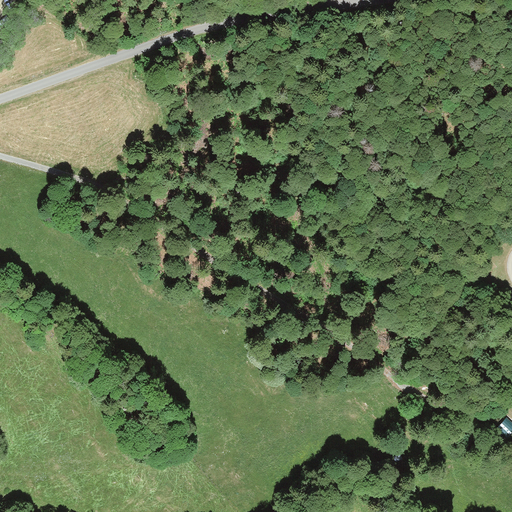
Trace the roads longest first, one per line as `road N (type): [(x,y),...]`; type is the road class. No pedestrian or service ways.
road 1 (track): [(0,154),(69,175),(447,407),(479,413),(511,400)]
road 2 (unclassified): [(390,0),(248,19),(0,99)]
